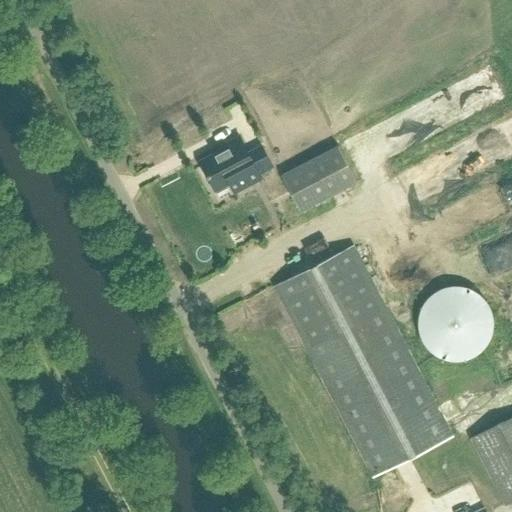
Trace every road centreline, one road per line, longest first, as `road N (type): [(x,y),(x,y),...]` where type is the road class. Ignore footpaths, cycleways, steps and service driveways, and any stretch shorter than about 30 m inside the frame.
road 1 (unclassified): [(283,511),(17,0)]
road 2 (track): [(0,264),(128,511)]
